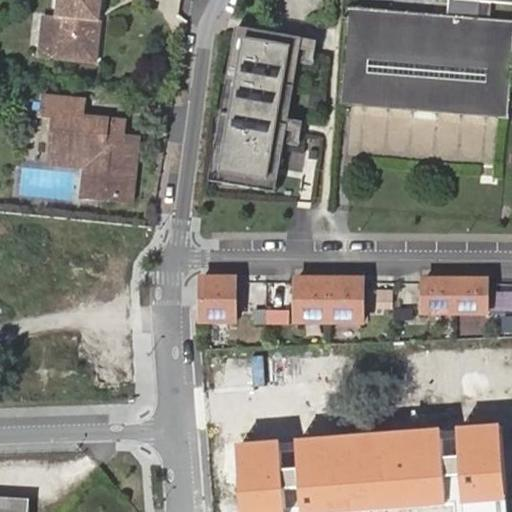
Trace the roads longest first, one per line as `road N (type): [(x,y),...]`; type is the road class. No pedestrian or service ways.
road 1 (residential): [(180,260),(511,260)]
road 2 (residential): [(220,0),(208,25),(180,260)]
road 3 (residential): [(180,428),(0,434)]
road 4 (residential): [(180,428),(168,285),(180,260)]
